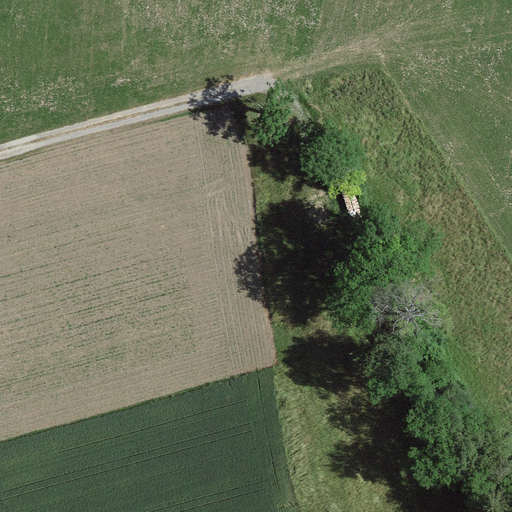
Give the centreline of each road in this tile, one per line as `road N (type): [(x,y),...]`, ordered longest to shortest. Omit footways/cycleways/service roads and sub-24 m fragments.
road 1 (track): [(271,78),(302,131),(376,366)]
road 2 (track): [(0,156),(271,78)]
road 3 (track): [(271,78),(475,21)]
